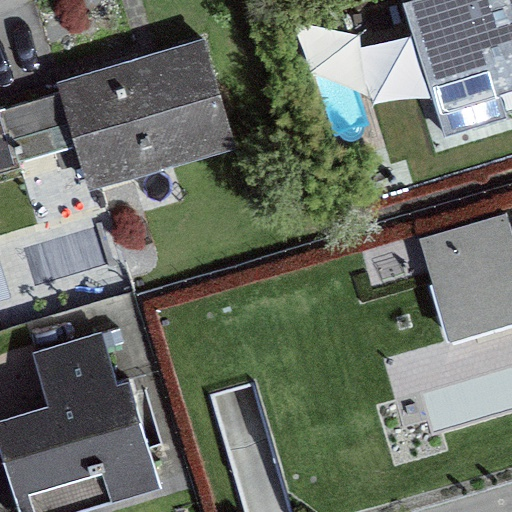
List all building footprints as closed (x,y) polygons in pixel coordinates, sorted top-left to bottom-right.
[(511,0),(400,0),(444,134),(511,112),(511,0)] [(147,56),(54,83),(57,93),(73,146),(83,181),(228,139),(200,40),(147,56)] [(0,166),(73,146),(57,93),(0,109),(0,166)] [(450,341),(511,323),(511,230),(507,214),(420,240),(450,341)] [(58,511),(152,486),(122,382),(109,385),(95,336),(26,355),(40,405),(18,411),(0,416),(0,467),(12,511),(58,511)]
